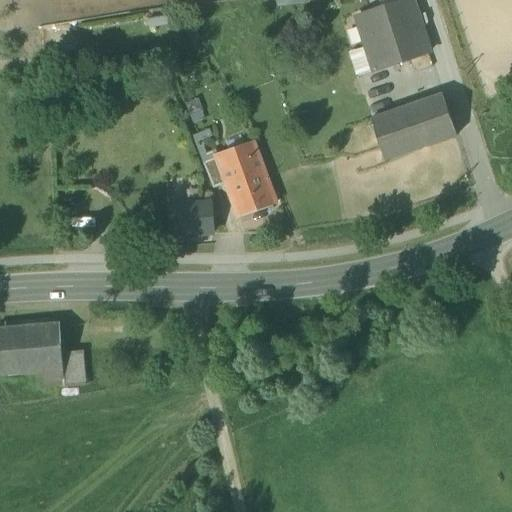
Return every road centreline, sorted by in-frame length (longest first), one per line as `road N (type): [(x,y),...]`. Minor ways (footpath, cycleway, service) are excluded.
road 1 (primary): [(0,292),(345,280),(423,263),(511,226)]
road 2 (track): [(424,0),(507,229)]
road 3 (track): [(185,289),(242,511)]
